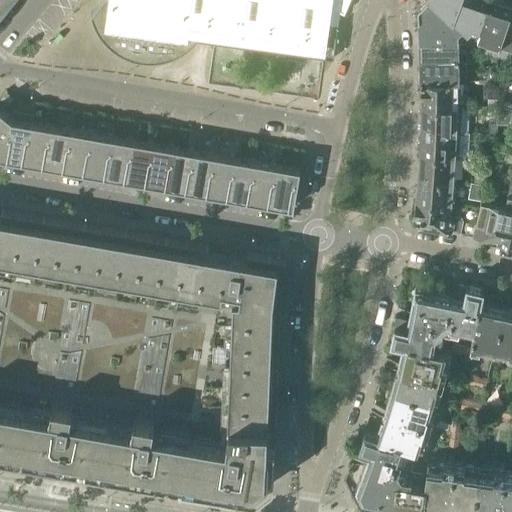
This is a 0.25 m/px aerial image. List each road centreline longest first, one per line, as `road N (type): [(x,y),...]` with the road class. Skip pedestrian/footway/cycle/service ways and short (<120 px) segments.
road 1 (residential): [(0,69),(338,130)]
road 2 (residential): [(318,234),(0,177)]
road 3 (residential): [(309,492),(365,343),(386,244)]
road 4 (residential): [(318,234),(309,492)]
road 5 (residential): [(386,244),(395,148),(384,0)]
road 6 (residential): [(382,0),(338,130)]
road 7 (residential): [(511,272),(386,244)]
